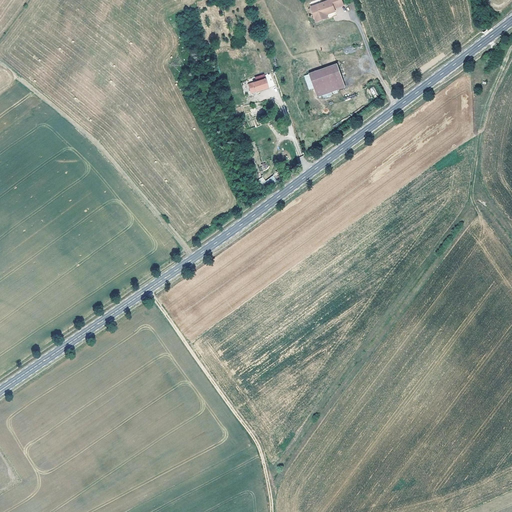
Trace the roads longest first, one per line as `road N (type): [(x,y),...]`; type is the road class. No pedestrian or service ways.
road 1 (primary): [(511,20),(234,229),(0,390)]
road 2 (track): [(0,62),(107,153),(193,258)]
road 3 (track): [(148,289),(258,445),(271,511)]
